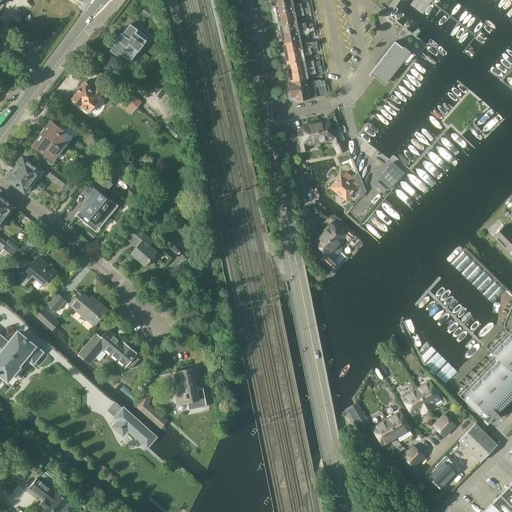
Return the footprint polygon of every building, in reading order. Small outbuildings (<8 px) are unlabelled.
[(292,0),(274,4),(276,13),(309,7),(308,3),(301,5),(301,3),(293,5),(292,0)] [(276,13),(278,23),(296,19),(296,17),(303,15),(303,13),(310,12),(309,7),(276,13)] [(278,23),(279,33),(313,26),(312,23),(305,24),(305,22),(297,24),(296,19),(278,23)] [(128,60),(136,50),(138,51),(143,45),(143,44),(146,41),(135,33),(137,30),(130,24),(122,34),(121,33),(121,34),(120,33),(116,39),(116,40),(117,41),(110,51),(117,56),(120,53),(128,60)] [(279,33),(281,43),(300,39),(300,36),(308,34),(307,32),(314,31),(313,26),(279,33)] [(281,43),(283,52),(317,46),(316,43),(309,44),(309,42),(301,43),(300,39),(281,43)] [(395,41),(370,73),(386,85),(410,53),(395,41)] [(283,52),(285,62),(304,58),(304,56),(312,54),(311,52),(318,51),(317,46),(283,52)] [(304,58),(285,62),(287,72),(320,65),(320,62),(313,63),(313,61),(305,62),(304,58)] [(321,70),(320,65),(287,72),(289,81),(287,82),(287,83),(305,79),(308,79),(307,75),(315,73),(315,71),(321,70)] [(287,83),(289,92),(313,87),(312,82),(306,83),(305,79),(287,83)] [(106,99),(110,95),(99,86),(95,91),(84,82),(72,98),(80,104),(79,105),(88,112),(97,101),(96,100),(100,94),(106,99)] [(324,85),(318,86),(319,90),(318,90),(319,96),(326,94),(324,85)] [(313,87),(289,92),(290,98),(294,101),(316,97),(314,87),(313,87)] [(122,95),(136,108),(142,102),(128,89),(122,95)] [(473,92),(445,123),(463,139),(491,108),(473,92)] [(136,108),(122,95),(116,102),(130,115),(136,108)] [(314,122),(318,142),(331,139),(332,145),(337,154),(345,150),(341,141),(338,142),(336,129),(339,129),(332,113),(326,114),(327,120),(314,122)] [(50,121),(41,133),(62,148),(71,136),(50,121)] [(164,128),(176,138),(180,133),(169,122),(164,128)] [(306,144),(318,142),(314,122),(301,125),(302,128),(296,129),(297,137),(295,137),(293,138),(292,140),(292,142),(293,148),(294,149),(296,151),(298,151),(300,151),(307,150),(306,144)] [(148,130),(152,133),(156,127),(152,124),(148,130)] [(62,148),(41,133),(32,145),(35,148),(33,150),(45,159),(46,156),(53,161),(62,148)] [(337,158),(340,164),(352,159),(349,152),(337,158)] [(22,158),(15,168),(43,189),(45,185),(35,178),(40,171),(22,158)] [(392,162),(378,177),(390,189),(404,173),(392,162)] [(43,189),(15,168),(7,178),(24,192),(30,184),(40,192),(43,189)] [(46,176),(61,187),(67,180),(52,168),(46,176)] [(353,179),(346,173),(342,177),(340,176),(331,187),(346,199),(354,189),(361,195),(364,191),(357,174),(353,179)] [(67,194),(72,198),(80,189),(74,184),(67,194)] [(79,209),(95,223),(112,203),(93,187),(87,195),(90,197),(79,209)] [(0,196),(0,212),(6,217),(13,207),(0,196)] [(29,236),(35,228),(29,222),(23,230),(29,236)] [(342,226),(337,231),(330,224),(321,233),(336,248),(345,238),(354,246),(362,237),(352,228),(349,232),(342,226)] [(130,253),(144,266),(157,251),(150,244),(153,240),(136,225),(125,237),(136,247),(130,253)] [(511,233),(504,225),(492,237),(508,253),(511,249),(511,233)] [(320,250),(315,255),(331,269),(335,265),(327,257),(336,248),(321,233),(312,243),(320,250)] [(6,242),(0,237),(0,245),(2,247),(2,248),(3,249),(0,253),(8,261),(17,251),(16,250),(6,242)] [(10,237),(6,242),(16,250),(21,245),(10,237)] [(13,270),(9,275),(23,286),(27,281),(32,275),(45,285),(56,271),(38,256),(32,264),(23,257),(13,270)] [(69,304),(94,325),(107,309),(95,299),(92,302),(79,292),(69,304)] [(47,304),(56,311),(65,300),(57,293),(47,304)] [(485,424),(511,396),(511,302),(504,321),(503,322),(503,324),(503,326),(503,327),(503,328),(504,329),(504,330),(505,331),(487,349),(493,355),(455,394),(485,424)] [(37,316),(52,330),(59,323),(43,309),(37,316)] [(101,338),(97,334),(91,340),(78,354),(90,365),(102,350),(123,368),(126,365),(130,369),(139,359),(134,355),(135,354),(108,330),(101,338)] [(0,380),(3,376),(7,380),(17,368),(16,367),(23,358),(25,356),(27,357),(27,356),(33,348),(34,349),(35,348),(26,341),(27,341),(24,339),(20,336),(17,334),(10,342),(8,345),(2,339),(0,341),(0,380)] [(196,389),(192,368),(170,372),(177,404),(187,402),(188,410),(207,406),(203,387),(196,389)] [(429,381),(415,389),(427,411),(433,408),(431,404),(439,399),(429,381)] [(136,407),(161,429),(168,421),(149,404),(155,387),(145,384),(136,407)] [(427,411),(415,389),(401,397),(411,415),(420,410),(422,414),(427,411)] [(347,409),(352,418),(360,428),(370,423),(358,402),(347,409)] [(124,409),(115,418),(119,421),(116,424),(125,433),(128,429),(147,446),(155,437),(124,409)] [(399,411),(385,419),(395,437),(409,429),(399,411)] [(444,415),(438,421),(448,431),(454,425),(444,415)] [(395,437),(385,419),(371,427),(381,445),(395,437)] [(448,431),(438,421),(432,426),(443,437),(448,431)] [(458,440),(480,462),(497,445),(475,423),(458,440)] [(413,446),(407,452),(418,462),(423,456),(413,446)] [(418,462),(407,452),(402,457),(412,468),(418,462)] [(45,463),(36,455),(31,461),(40,468),(45,463)] [(431,476),(442,487),(456,473),(445,462),(431,476)] [(37,511),(38,511),(64,511),(71,504),(54,490),(37,477),(29,487),(44,499),(41,503),(42,504),(37,511)] [(415,485),(421,491),(425,487),(419,481),(415,485)] [(511,489),(508,486),(499,494),(511,506),(511,489)] [(511,511),(511,506),(499,494),(491,503),(500,511),(511,511)] [(500,511),(491,503),(482,511),(483,511),(500,511)]
